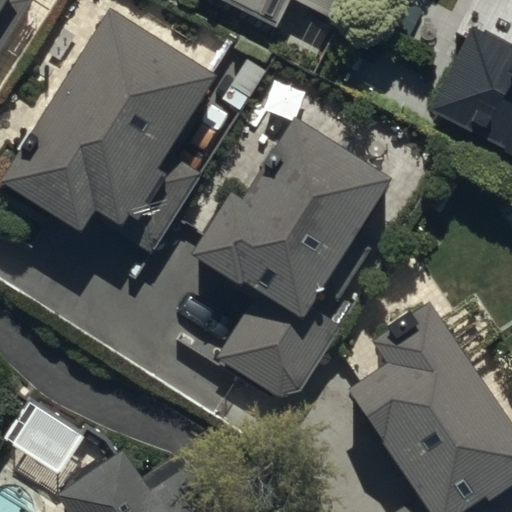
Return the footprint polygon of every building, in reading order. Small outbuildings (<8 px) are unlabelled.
[(0,0),(0,25),(13,5),(4,0),(0,0)] [(201,0),(272,39),(288,9),(326,30),(342,0),(201,0)] [(511,44),(471,25),(431,111),(511,150),(511,44)] [(108,28),(0,199),(0,206),(74,255),(90,231),(145,267),(200,184),(172,166),(216,99),(108,28)] [(310,307),(383,187),(374,181),(321,147),(288,125),(232,207),(221,199),(183,256),(247,299),(217,344),(176,317),(149,358),(210,399),(233,364),(282,397),(333,321),(310,307)] [(383,385),(344,410),(411,511),(511,511),(511,449),(431,326),(370,365),(383,385)] [(212,511),(178,461),(139,487),(120,459),(56,502),(62,511),(212,511)]
